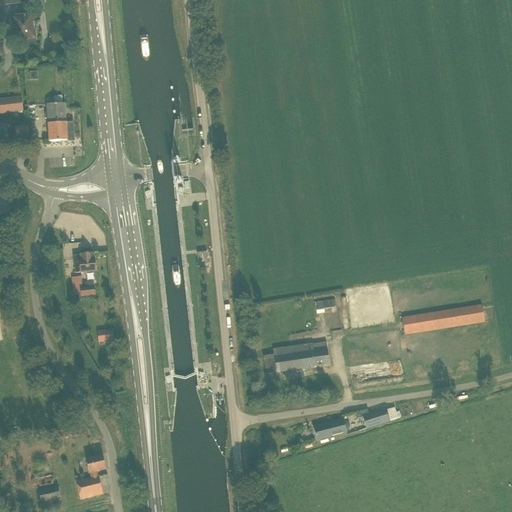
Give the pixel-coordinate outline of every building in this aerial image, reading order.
[(19,18),(12,19),(15,42),(23,41),(23,45),(24,45),(34,44),(34,38),(32,16),(26,17),(26,15),(19,16),(19,18)] [(37,72),(29,73),(29,80),(37,80),(37,72)] [(0,114),(23,112),(22,96),(0,98),(0,114)] [(65,123),(65,104),(47,105),(47,114),(44,114),(44,118),(48,118),(49,142),(67,141),(67,140),(73,140),(72,124),(66,124),(66,123),(65,123)] [(15,127),(16,136),(29,134),(28,126),(15,127)] [(173,153),(173,161),(190,160),(188,141),(176,142),(177,153),(173,153)] [(191,197),(179,197),(179,203),(205,203),(205,193),(191,193),(191,197)] [(207,264),(206,252),(197,253),(198,265),(207,264)] [(74,263),(75,273),(96,271),(94,260),(92,261),(91,254),(73,256),(74,263)] [(93,298),(93,296),(95,296),(94,287),(82,289),(81,277),(73,278),(75,297),(82,297),(82,299),(93,298)] [(335,299),(315,302),(315,310),(316,310),(317,314),(325,313),(324,309),(336,307),(335,299)] [(484,322),(482,305),(402,317),(404,334),(484,322)] [(112,331),(98,332),(99,343),(113,342),(112,331)] [(274,355),(263,357),(266,374),(330,365),(328,355),(327,350),(315,352),(313,343),(292,346),(280,347),(273,348),(273,349),(274,355)] [(385,409),(363,417),(367,430),(390,422),(385,409)] [(321,426),(313,428),(315,437),(317,441),(347,433),(346,432),(347,432),(348,431),(349,430),(349,429),(350,428),(350,427),(349,426),(349,425),(349,424),(348,424),(348,423),(347,423),(346,423),(346,422),(345,422),(344,422),(343,420),(321,426)] [(298,440),(295,445),(300,448),(304,443),(298,440)] [(90,477),(75,481),(80,500),(103,494),(97,471),(105,470),(102,456),(86,460),(90,477)] [(41,505),(61,500),(57,485),(37,490),(41,505)]
